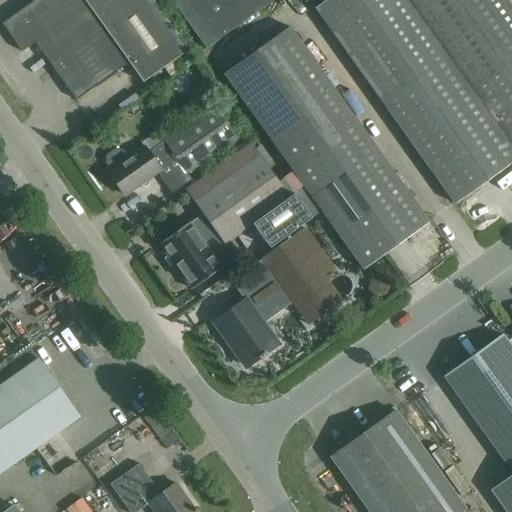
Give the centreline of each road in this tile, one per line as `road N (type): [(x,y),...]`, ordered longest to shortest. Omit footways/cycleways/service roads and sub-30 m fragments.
road 1 (unclassified): [(0,123),(233,446)]
road 2 (unclassified): [(233,446),(511,240)]
